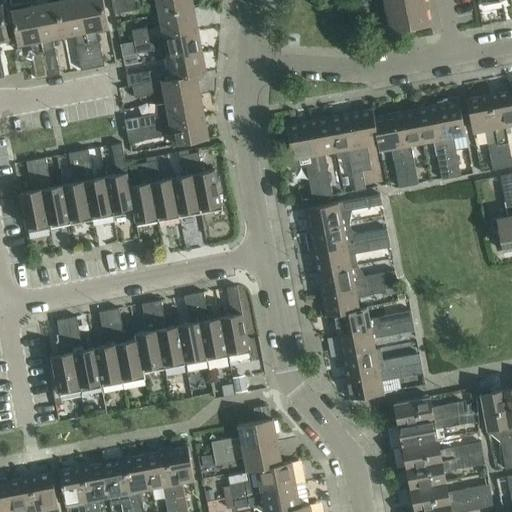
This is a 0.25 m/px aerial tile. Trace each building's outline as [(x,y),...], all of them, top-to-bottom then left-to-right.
[(80,0),(67,0),(57,2),(64,36),(76,34),(78,46),(77,46),(81,70),(93,68),(80,0)] [(103,0),(80,0),(93,68),(105,66),(100,42),(99,42),(96,30),(109,27),(103,0)] [(192,0),(123,0),(113,2),(115,14),(129,11),(145,8),(144,7),(158,4),(160,15),(194,9),(192,0)] [(385,0),(388,14),(390,13),(393,31),(429,24),(424,0),(385,0)] [(34,1),(12,6),(13,10),(12,11),(19,45),(31,43),(33,54),(32,55),(37,79),(48,77),(35,6),(34,1)] [(35,6),(48,77),(60,75),(55,50),(54,51),(52,39),(64,36),(57,2),(35,6)] [(2,4),(0,4),(0,77),(5,77),(0,53),(0,52),(0,40),(9,39),(2,4)] [(148,27),(132,30),(135,42),(198,30),(194,9),(160,15),(162,26),(148,29),(148,27)] [(198,30),(135,42),(137,54),(153,51),(152,49),(166,46),(168,58),(202,51),(198,30)] [(140,73),(127,75),(129,87),(133,86),(143,84),(197,74),(197,75),(207,73),(202,51),(168,58),(170,69),(157,71),(156,70),(140,73)] [(143,84),(133,86),(135,98),(151,95),(151,93),(164,91),(166,102),(201,95),(197,75),(197,74),(143,84)] [(511,98),(511,91),(489,95),(504,167),(511,165),(511,157),(506,126),(511,124),(511,98)] [(155,114),(126,119),(128,131),(205,116),(201,95),(166,102),(168,113),(158,115),(155,116),(155,114)] [(468,99),(474,132),(486,130),(494,169),(504,167),(489,95),(468,99)] [(444,104),(438,105),(452,178),(461,176),(459,166),(456,150),(469,148),(466,134),(460,101),(459,97),(445,100),(443,102),(444,104)] [(438,105),(417,109),(423,142),(435,140),(439,164),(442,179),(452,178),(438,105)] [(373,109),(351,113),(362,171),(363,171),(372,169),(371,161),(367,144),(378,142),(379,142),(374,117),(375,117),(373,109)] [(417,109),(395,113),(409,186),(419,184),(415,165),(411,144),(423,142),(417,109)] [(351,113),(330,117),(336,150),(337,150),(338,158),(350,160),(351,165),(353,173),(356,191),(366,189),(363,171),(362,171),(351,113)] [(375,117),(374,117),(379,142),(378,142),(380,150),(392,148),(398,177),(400,188),(409,186),(395,113),(375,117)] [(205,116),(128,131),(129,137),(130,141),(130,142),(130,143),(159,137),(159,136),(172,133),(175,145),(209,138),(205,116)] [(330,117),(309,121),(321,184),(321,183),(324,197),(333,195),(331,182),(325,153),(336,150),(330,117)] [(309,121),(287,125),(293,158),(289,159),(291,169),(307,166),(313,199),(324,197),(321,183),(321,184),(309,121)] [(117,174),(106,177),(113,216),(134,212),(135,212),(130,186),(131,186),(126,162),(122,143),(112,145),(117,174)] [(89,149),(79,151),(92,220),(113,216),(106,177),(94,179),(91,159),(89,149)] [(184,176),(172,178),(180,217),(201,213),(190,154),(189,150),(179,152),(180,156),(184,176)] [(75,183),(63,185),(71,224),(92,220),(79,151),(69,153),(71,163),(75,183)] [(199,152),(190,154),(201,213),(223,209),(215,170),(203,172),(199,152)] [(156,156),(146,158),(148,162),(147,163),(159,221),(180,217),(172,178),(161,180),(157,161),(156,156)] [(46,158),(37,160),(50,228),(71,224),(63,185),(52,187),(46,158)] [(32,191),(20,193),(28,232),(50,228),(37,160),(27,161),(32,191)] [(131,186),(130,186),(135,212),(134,212),(137,226),(159,221),(147,163),(137,164),(141,184),(131,186)] [(498,236),(496,240),(497,247),(501,249),(503,249),(503,251),(511,249),(511,179),(511,174),(501,176),(504,190),(509,217),(497,219),(500,236),(498,236)] [(368,197),(306,209),(310,231),(350,223),(350,221),(352,211),(370,207),(383,204),(381,194),(368,197)] [(308,232),(307,234),(309,243),(311,244),(313,244),(314,252),(377,240),(390,237),(388,228),(375,230),(357,234),(351,230),(350,223),(310,231),(308,232)] [(377,240),(314,252),(318,273),(359,265),(358,264),(356,254),(370,251),(391,247),(390,237),(377,240)] [(359,265),(318,273),(323,294),(385,282),(385,281),(397,278),(396,270),(383,273),(365,276),(359,265)] [(385,282),(323,294),(327,316),(335,314),(360,309),(359,308),(357,297),(387,292),(385,282)] [(232,315),(221,317),(229,357),(250,352),(237,286),(227,288),(232,315)] [(204,292),(194,294),(207,361),(229,357),(221,317),(214,319),(212,306),(210,305),(207,305),(204,292)] [(190,323),(179,326),(186,365),(207,361),(194,294),(185,296),(190,323)] [(162,300),(152,302),(165,369),(186,365),(179,326),(167,328),(162,300)] [(147,332),(135,334),(137,340),(144,373),(165,369),(152,302),(142,304),(147,332)] [(360,309),(335,314),(339,335),(388,326),(413,320),(412,314),(412,311),(370,319),(367,308),(367,307),(359,308),(360,309)] [(110,310),(124,383),(146,379),(144,373),(137,340),(126,342),(121,318),(119,308),(110,310)] [(106,346),(95,348),(103,387),(124,383),(110,310),(100,312),(106,346)] [(77,317),(67,319),(81,391),(103,387),(95,348),(88,349),(85,333),(80,334),(77,317)] [(59,355),(52,356),(58,389),(60,395),(81,391),(67,319),(58,320),(61,334),(58,335),(57,343),(59,355)] [(388,326),(339,335),(342,353),(343,356),(360,353),(376,350),(376,349),(373,339),(403,333),(415,331),(413,320),(388,326)] [(360,353),(343,356),(347,377),(423,363),(422,363),(421,353),(384,360),(382,353),(382,349),(381,349),(376,350),(360,353)] [(423,363),(347,377),(351,399),(373,395),(384,393),(382,381),(403,377),(424,373),(423,363)] [(246,375),(234,377),(236,393),(248,391),(246,375)] [(234,385),(220,387),(222,397),(235,394),(234,385)] [(511,388),(502,390),(511,440),(511,388)] [(58,389),(54,390),(57,404),(62,403),(60,395),(58,389)] [(511,440),(502,390),(480,395),(487,430),(488,435),(492,434),(501,442),(504,458),(506,468),(506,469),(511,467),(511,440)] [(430,396),(395,403),(399,425),(465,412),(464,411),(463,402),(446,405),(432,408),(430,396)] [(254,408),(257,421),(271,418),(269,405),(254,408)] [(465,412),(399,425),(403,446),(438,440),(436,429),(450,426),(450,427),(467,423),(467,422),(478,420),(478,418),(476,409),(464,411),(465,412)] [(231,438),(212,442),(214,454),(278,441),(273,418),(271,418),(257,421),(252,422),(239,425),(241,438),(232,440),(231,438)] [(438,440),(403,446),(407,467),(484,453),(482,442),(471,444),(454,447),(454,448),(440,450),(438,440)] [(278,441),(214,454),(216,465),(236,461),(236,460),(245,458),(248,471),(258,469),(258,468),(282,463),(278,441)] [(189,447),(167,451),(178,511),(189,511),(183,481),(195,479),(189,447)] [(178,511),(167,451),(145,455),(152,488),(163,485),(168,511),(178,511)] [(484,453),(407,467),(411,489),(446,482),(444,471),(458,468),(458,469),(475,466),(486,464),(486,463),(484,453)] [(145,455),(124,459),(134,511),(145,511),(141,490),(152,488),(145,455)] [(213,455),(202,457),(204,468),(215,466),(213,455)] [(134,511),(124,459),(103,463),(109,496),(110,496),(111,505),(123,503),(124,511),(134,511)] [(230,485),(224,487),(225,498),(296,484),(292,461),(282,463),(258,468),(258,469),(248,471),(250,481),(230,485)] [(103,463),(82,467),(90,511),(101,511),(99,498),(109,496),(103,463)] [(90,511),(82,467),(60,472),(67,504),(68,508),(78,506),(80,507),(80,511),(90,511)] [(52,473),(30,477),(37,511),(60,511),(59,505),(52,473)] [(37,511),(30,477),(9,481),(15,511),(23,511),(27,511),(26,511),(37,511)] [(0,511),(15,511),(9,481),(7,481),(7,480),(5,478),(0,479),(0,511)] [(446,482),(411,489),(415,510),(492,495),(490,484),(479,486),(462,489),(462,490),(448,493),(446,482)] [(296,484),(225,498),(226,499),(227,508),(234,506),(235,508),(255,504),(259,504),(265,508),(266,511),(275,511),(276,511),(301,506),(300,506),(296,484)] [(213,490),(206,491),(208,500),(215,499),(213,490)] [(492,495),(415,510),(415,511),(460,511),(467,511),(483,508),(494,506),(492,495)]
